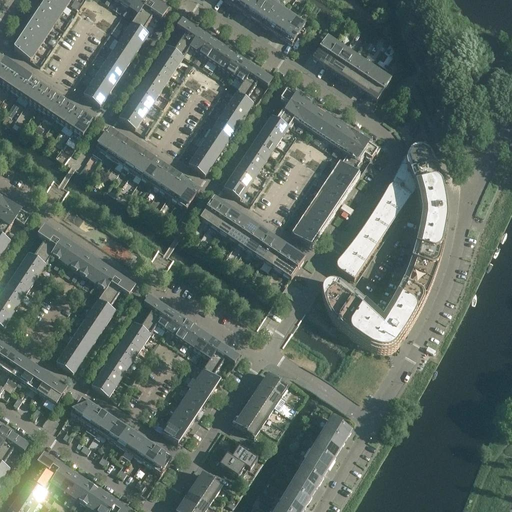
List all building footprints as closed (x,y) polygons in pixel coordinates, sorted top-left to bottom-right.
[(66,9),(52,0),(48,0),(44,7),(60,18),(66,9)] [(72,0),(52,0),(66,9),(72,0)] [(129,11),(136,0),(123,0),(120,5),(128,10),(129,11)] [(143,10),(149,1),(148,0),(136,0),(129,11),(131,12),(138,17),(143,10)] [(237,11),(244,0),(231,0),(228,5),(237,11)] [(246,17),(257,0),(244,0),(237,11),(246,17)] [(255,23),(268,4),(262,0),(257,0),(246,17),(255,23)] [(167,13),(149,1),(143,10),(154,17),(161,22),(167,13)] [(264,29),(277,10),(268,4),(255,23),(264,29)] [(382,12),(375,5),(371,9),(377,16),(382,12)] [(60,18),(44,7),(38,16),(54,27),(60,18)] [(142,34),(143,33),(154,17),(143,10),(138,17),(131,26),(142,34)] [(273,35),(286,16),(277,10),(264,29),(273,35)] [(54,27),(38,16),(32,25),(48,36),(54,27)] [(282,41),(295,21),(286,16),(273,35),(282,41)] [(301,39),(308,30),(295,21),(282,41),(291,47),(299,36),(301,38),(301,39)] [(200,34),(182,22),(176,30),(185,36),(195,42),(200,34)] [(48,36),(32,25),(26,34),(42,45),(48,36)] [(148,37),(143,33),(142,34),(131,26),(125,35),(142,46),(148,37)] [(42,45),(26,34),(20,43),(36,54),(42,45)] [(198,57),(209,40),(200,34),(195,42),(189,51),(190,51),(198,57)] [(142,46),(125,35),(119,44),(136,55),(142,46)] [(189,51),(195,42),(185,36),(173,54),(183,61),(190,51),(189,51)] [(322,68),(335,48),(322,39),(316,48),(320,51),(313,61),(322,68)] [(207,63),(218,46),(209,40),(198,57),(207,63)] [(36,54),(20,43),(14,52),(30,63),(36,54)] [(136,55),(119,44),(113,53),(130,64),(136,55)] [(216,69),(227,52),(218,46),(207,63),(216,69)] [(331,74),(344,54),(335,48),(322,68),(331,74)] [(183,61),(173,54),(167,49),(161,59),(177,70),(183,61)] [(225,75),(236,58),(227,52),(216,69),(225,75)] [(130,64),(113,53),(107,62),(124,73),(130,64)] [(340,80),(353,60),(344,54),(331,74),(340,80)] [(234,81),(245,64),(236,58),(225,75),(234,81)] [(177,70),(161,59),(155,68),(171,79),(177,70)] [(362,66),(354,60),(353,60),(340,80),(349,86),(362,66)] [(124,73),(107,62),(101,71),(118,82),(124,73)] [(0,86),(1,87),(12,70),(13,69),(4,63),(0,67),(0,86)] [(249,78),(254,70),(245,64),(234,81),(243,86),(243,87),(249,78)] [(358,92),(371,72),(362,66),(349,86),(358,92)] [(171,79),(155,68),(149,77),(165,88),(171,79)] [(10,93),(21,76),(22,75),(13,69),(12,70),(1,87),(10,93)] [(273,82),(254,70),(249,78),(258,84),(258,85),(267,91),(273,82)] [(118,82),(101,71),(95,80),(112,91),(118,82)] [(367,98),(380,78),(371,72),(358,92),(367,98)] [(19,99),(30,82),(31,81),(22,75),(21,76),(10,93),(19,99)] [(165,88),(149,77),(143,86),(159,97),(165,88)] [(246,102),(258,85),(258,84),(249,78),(243,87),(243,86),(236,96),(246,103),(246,102)] [(382,95),(390,84),(380,78),(367,98),(377,104),(382,95)] [(112,91),(95,80),(89,89),(106,100),(112,91)] [(28,105),(39,88),(40,87),(31,81),(30,82),(19,99),(28,105)] [(159,97),(143,86),(137,95),(153,106),(159,97)] [(37,111),(48,94),(48,93),(49,92),(40,87),(39,88),(28,105),(37,111)] [(106,100),(89,89),(83,99),(100,110),(106,100)] [(46,117),(58,99),(49,92),(48,93),(48,94),(37,111),(46,117)] [(305,104),(286,92),(280,101),(289,107),(299,113),(305,104)] [(153,106),(137,95),(131,104),(147,115),(153,106)] [(253,107),(246,102),(246,103),(236,96),(230,105),(247,116),(253,107)] [(55,123),(67,105),(58,99),(46,117),(55,123)] [(147,115),(131,104),(125,113),(141,124),(147,115)] [(303,127),(314,110),(305,104),(299,113),(294,121),(301,125),(303,127)] [(64,129),(76,111),(67,105),(55,123),(64,129)] [(247,116),(230,105),(224,114),(241,125),(247,116)] [(294,121),(299,113),(289,107),(278,124),(288,131),(294,121)] [(312,133),(322,117),(323,116),(314,110),(303,127),(305,128),(312,133)] [(73,135),(85,117),(76,111),(64,129),(73,135)] [(141,124),(125,113),(118,122),(135,133),(141,124)] [(241,125),(224,114),(218,123),(235,134),(241,125)] [(321,139),(332,122),(323,116),(322,117),(312,133),(319,137),(321,139)] [(82,141),(94,123),(85,117),(73,135),(82,141)] [(288,131),(278,124),(272,119),(265,129),(282,139),(288,131)] [(330,145),(340,129),(341,128),(332,122),(321,139),(323,140),(330,145)] [(235,134),(218,123),(212,132),(229,143),(235,134)] [(339,150),(350,134),(341,128),(340,129),(330,145),(337,149),(339,150)] [(282,139),(265,129),(259,138),(276,149),(282,139)] [(105,158),(118,138),(108,132),(95,152),(105,158)] [(229,143),(212,132),(206,141),(223,152),(229,143)] [(348,156),(353,149),(358,141),(359,140),(350,134),(339,150),(341,152),(348,156)] [(114,164),(127,144),(118,138),(105,158),(114,164)] [(276,149),(259,138),(253,147),(270,157),(276,149)] [(359,140),(358,141),(353,149),(365,157),(371,162),(377,152),(359,140)] [(223,152),(206,141),(200,150),(217,161),(223,152)] [(123,170),(136,150),(127,144),(114,164),(123,170)] [(270,157),(253,147),(247,156),(264,166),(270,157)] [(354,174),(365,157),(353,149),(348,156),(341,166),(354,174)] [(132,176),(145,156),(136,150),(123,170),(132,176)] [(217,161),(200,150),(194,159),(211,170),(217,161)] [(429,295),(430,293),(432,288),(434,283),(435,278),(437,273),(439,268),(440,263),(442,257),(443,251),(444,249),(445,243),(446,237),(447,232),(448,226),(448,223),(448,215),(448,209),(447,205),(446,198),(445,194),(444,192),(443,187),(442,185),(441,181),(440,179),(438,174),(437,170),(435,166),(434,164),(432,159),(431,158),(430,157),(430,156),(429,155),(428,154),(427,153),(426,153),(425,152),(424,152),(422,151),(421,151),(420,151),(418,151),(417,151),(416,151),(414,151),(413,152),(411,152),(410,154),(409,154),(408,155),(407,156),(406,157),(403,162),(401,165),(399,171),(396,177),(409,186),(411,182),(416,180),(420,189),(424,202),(426,215),(426,223),(424,236),(424,237),(421,250),(417,264),(412,277),(407,290),(406,291),(401,303),(393,316),(382,333),(380,330),(340,293),(339,293),(335,290),(338,286),(334,285),(333,285),(332,285),(330,285),(329,285),(327,285),(326,286),(325,286),(324,287),(323,288),(323,289),(322,291),(322,292),(321,293),(321,294),(321,295),(322,298),(322,300),(323,302),(323,305),(324,308),(325,310),(326,311),(327,314),(328,316),(329,319),(330,320),(331,322),(333,324),(334,326),(336,329),(338,331),(341,333),(343,335),(347,338),(351,341),(355,344),(360,347),(362,349),(369,353),(370,354),(372,355),(373,356),(375,356),(378,357),(380,357),(381,357),(384,357),(386,357),(388,356),(389,356),(391,355),(394,354),(395,352),(397,350),(399,349),(404,341),(408,334),(410,332),(413,327),(416,321),(420,314),(423,309),(426,301),(429,295)] [(141,182),(154,162),(145,156),(132,176),(141,182)] [(264,166),(247,156),(241,165),(258,175),(264,166)] [(211,170),(194,159),(188,168),(204,179),(211,170)] [(150,188),(163,168),(154,162),(141,182),(150,188)] [(258,175),(241,165),(235,174),(252,184),(258,175)] [(358,176),(354,174),(341,166),(335,175),(351,186),(358,176)] [(159,194),(172,174),(163,168),(150,188),(159,194)] [(168,200),(181,180),(172,174),(159,194),(168,200)] [(252,184),(235,174),(229,182),(246,193),(252,184)] [(351,186),(335,175),(329,184),(345,195),(351,186)] [(401,303),(406,291),(407,290),(412,277),(417,264),(421,250),(424,237),(424,236),(426,223),(426,215),(424,202),(420,189),(416,180),(411,182),(409,186),(396,177),(391,186),(403,194),(410,199),(415,192),(418,203),(421,216),(421,222),(418,235),(415,249),(411,262),(407,275),(401,288),(396,301),(389,313),(381,325),(344,291),(342,289),(339,293),(340,293),(380,330),(382,333),(393,316),(401,303)] [(177,206),(190,186),(181,180),(168,200),(177,206)] [(246,193),(229,182),(223,192),(240,203),(246,193)] [(345,195),(329,184),(323,193),(340,204),(345,195)] [(186,212),(199,193),(190,186),(177,206),(186,212)] [(410,199),(403,194),(391,186),(389,190),(386,195),(397,203),(405,208),(410,199)] [(340,204),(323,193),(317,202),(334,213),(340,204)] [(405,208),(397,203),(386,195),(381,204),(392,211),(399,216),(405,208)] [(0,223),(5,217),(10,209),(11,207),(2,202),(0,204),(0,223)] [(209,228),(223,208),(213,202),(200,222),(209,228)] [(334,213),(317,202),(311,211),(328,222),(334,213)] [(399,216),(392,211),(381,204),(375,213),(386,220),(393,225),(399,216)] [(30,220),(11,207),(10,209),(5,217),(14,223),(23,229),(30,220)] [(218,234),(232,214),(223,208),(209,228),(218,234)] [(328,222),(311,211),(305,220),(322,231),(328,222)] [(393,225),(386,220),(375,213),(370,222),(380,228),(388,233),(393,225)] [(227,240),(241,220),(232,214),(218,234),(227,240)] [(0,237),(3,240),(14,223),(5,217),(0,223),(0,237)] [(236,246),(250,226),(241,220),(227,240),(236,246)] [(322,231),(305,220),(299,229),(316,240),(322,231)] [(388,233),(380,228),(370,222),(364,230),(375,237),(382,242),(388,233)] [(245,252),(259,232),(250,226),(236,246),(245,252)] [(62,242),(44,229),(37,239),(45,244),(56,251),(62,242)] [(316,240),(299,229),(293,238),(309,249),(316,240)] [(382,242),(375,237),(364,230),(362,233),(358,239),(369,246),(376,250),(382,242)] [(254,258),(268,238),(259,232),(245,252),(254,258)] [(10,244),(3,240),(0,237),(0,250),(4,254),(10,244)] [(263,264),(276,244),(268,238),(254,258),(263,264)] [(376,250),(369,246),(358,239),(356,242),(352,247),(363,254),(371,259),(376,250)] [(60,264),(71,248),(62,242),(56,251),(51,258),(59,263),(60,264)] [(51,258),(56,251),(45,244),(34,260),(29,257),(28,257),(45,268),(51,258)] [(272,270),(286,250),(276,244),(263,264),(272,270)] [(371,259),(363,254),(352,247),(346,255),(357,263),(365,267),(371,259)] [(69,270),(80,254),(71,248),(60,264),(62,265),(69,270)] [(281,276),(295,256),(286,250),(272,270),(281,276)] [(78,276),(89,260),(80,254),(69,270),(77,275),(78,276)] [(365,267),(357,263),(346,255),(342,260),(339,264),(352,271),(359,276),(365,267)] [(291,282),(304,262),(295,256),(281,276),(291,282)] [(45,268),(28,257),(22,266),(39,277),(45,268)] [(87,282),(98,266),(89,260),(78,276),(80,277),(87,282)] [(359,276),(352,271),(339,264),(337,266),(336,267),(336,268),(336,269),(336,270),(336,271),(336,272),(337,273),(338,274),(339,275),(354,285),(354,284),(359,276)] [(39,277),(22,266),(16,275),(33,286),(39,277)] [(96,288),(107,272),(98,266),(87,282),(95,287),(96,288)] [(105,294),(109,287),(116,277),(107,272),(96,288),(98,289),(105,294)] [(33,286),(16,275),(10,284),(27,295),(33,286)] [(134,290),(116,277),(109,287),(120,294),(128,299),(134,290)] [(27,295),(10,284),(4,293),(21,304),(27,295)] [(110,310),(120,294),(109,287),(105,294),(98,303),(110,310)] [(21,304),(4,293),(0,300),(0,303),(15,313),(21,304)] [(167,312),(149,299),(143,307),(152,313),(162,320),(167,312)] [(15,313),(0,303),(0,316),(9,322),(15,313)] [(115,314),(110,310),(98,303),(92,313),(108,324),(115,314)] [(165,334),(176,317),(167,312),(162,320),(156,328),(165,334)] [(108,324),(92,313),(86,322),(103,333),(108,324)] [(150,337),(156,328),(162,320),(152,313),(140,331),(150,337)] [(9,322),(0,316),(0,329),(3,331),(9,322)] [(174,340),(185,323),(176,317),(165,334),(174,340)] [(103,333),(86,322),(80,331),(97,342),(103,333)] [(183,346),(194,329),(185,323),(174,340),(183,346)] [(150,337),(140,331),(134,326),(128,336),(144,347),(150,337)] [(192,352),(203,335),(194,329),(183,346),(192,352)] [(97,342),(80,331),(74,340),(91,351),(97,342)] [(201,357),(212,341),(203,335),(192,352),(201,357)] [(144,347),(128,336),(122,345),(138,356),(144,347)] [(91,351),(74,340),(68,349),(85,360),(91,351)] [(215,355),(221,347),(212,341),(201,357),(210,363),(215,355)] [(138,356),(122,345),(116,354),(132,365),(138,356)] [(239,360),(221,347),(215,355),(225,362),(234,368),(239,360)] [(0,370),(1,372),(12,355),(3,349),(0,354),(0,370)] [(85,360),(68,349),(62,358),(79,369),(85,360)] [(132,365),(116,354),(110,363),(126,374),(132,365)] [(10,378),(21,361),(12,355),(1,372),(10,378)] [(213,379),(225,362),(215,355),(210,363),(203,373),(213,379)] [(79,369),(62,358),(56,367),(73,378),(79,369)] [(19,384),(30,367),(21,361),(10,378),(19,384)] [(126,374),(110,363),(104,372),(120,383),(126,374)] [(28,390),(39,373),(30,367),(19,384),(28,390)] [(120,383),(104,372),(98,381),(114,392),(120,383)] [(37,396),(48,379),(39,373),(28,390),(37,396)] [(220,384),(213,379),(203,373),(197,382),(214,393),(220,384)] [(287,391),(269,378),(262,389),(281,401),(287,391)] [(46,402),(57,385),(48,379),(37,396),(46,402)] [(114,392),(98,381),(91,390),(108,401),(114,392)] [(214,393),(197,382),(191,391),(208,402),(214,393)] [(56,408),(67,391),(57,385),(46,402),(56,408)] [(281,401),(262,389),(255,399),(274,411),(281,401)] [(208,402),(191,391),(185,400),(202,411),(208,402)] [(274,411),(255,399),(249,409),(267,421),(274,411)] [(202,411),(185,400),(179,409),(196,420),(202,411)] [(79,423),(90,407),(82,402),(79,406),(78,405),(70,417),(79,423)] [(88,429),(99,413),(90,407),(79,423),(88,429)] [(196,420),(179,409),(173,418),(190,429),(196,420)] [(267,421),(249,409),(242,419),(261,431),(267,421)] [(97,435),(108,419),(99,413),(88,429),(97,435)] [(190,429),(173,418),(167,427),(184,438),(190,429)] [(106,441),(117,425),(108,419),(97,435),(106,441)] [(261,431),(242,419),(235,429),(254,441),(261,431)] [(351,434),(347,432),(331,422),(325,432),(345,444),(351,434)] [(115,447),(126,431),(117,425),(106,441),(115,447)] [(184,438),(167,427),(161,437),(177,447),(184,438)] [(0,451),(5,444),(11,436),(2,430),(0,432),(0,451)] [(124,453),(135,437),(126,431),(115,447),(124,453)] [(345,444),(325,432),(319,442),(339,454),(345,444)] [(29,448),(11,436),(5,444),(15,450),(24,456),(29,448)] [(133,459),(144,443),(135,437),(124,453),(133,459)] [(339,454),(319,442),(313,452),(333,464),(339,454)] [(142,465),(153,449),(144,443),(133,459),(142,465)] [(3,468),(15,450),(5,444),(0,451),(0,466),(3,468)] [(257,463),(249,458),(235,448),(228,459),(248,473),(250,474),(257,463)] [(151,471),(162,455),(153,449),(142,465),(151,471)] [(333,464),(313,452),(307,462),(327,474),(333,464)] [(161,478),(169,465),(167,465),(170,460),(162,455),(151,471),(161,478)] [(62,470),(43,457),(37,467),(45,472),(56,479),(62,470)] [(248,473),(228,459),(226,458),(219,469),(241,483),(248,473)] [(327,474),(307,462),(301,471),(321,484),(327,474)] [(10,472),(3,468),(0,466),(0,479),(3,482),(10,472)] [(60,492),(71,476),(62,470),(56,479),(51,486),(58,491),(60,492)] [(321,484),(301,471),(295,481),(315,493),(321,484)] [(51,486),(56,479),(45,472),(34,488),(34,489),(45,496),(46,493),(48,491),(51,486)] [(69,498),(80,482),(71,476),(60,492),(61,493),(69,498)] [(221,490),(203,477),(196,488),(215,500),(221,490)] [(315,493),(295,481),(290,491),(310,503),(315,493)] [(78,504),(89,488),(80,482),(69,498),(76,503),(78,504)] [(45,496),(34,489),(34,488),(28,485),(22,494),(39,505),(45,496)] [(87,510),(98,494),(89,488),(78,504),(79,505),(87,510)] [(215,500),(196,488),(190,497),(208,510),(215,500)] [(304,511),(310,503),(290,491),(284,501),(302,511),(304,511)] [(33,511),(39,505),(22,494),(16,503),(29,511),(33,511)] [(98,511),(107,500),(98,494),(87,510),(89,511),(98,511)] [(206,511),(208,510),(190,497),(183,507),(191,511),(206,511)] [(111,511),(116,505),(107,500),(98,511),(111,511)] [(302,511),(284,501),(278,511),(280,511),(302,511)] [(29,511),(16,503),(10,511),(29,511)]
